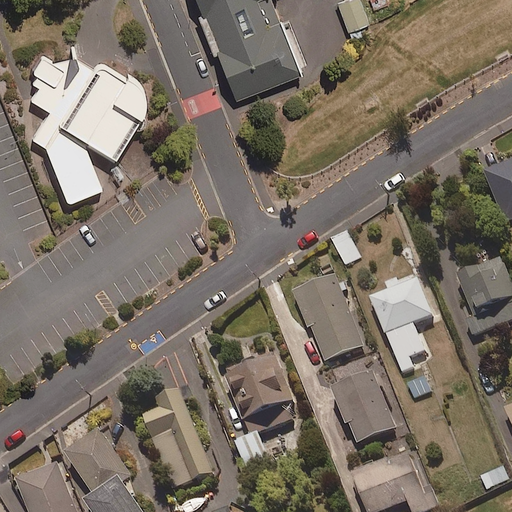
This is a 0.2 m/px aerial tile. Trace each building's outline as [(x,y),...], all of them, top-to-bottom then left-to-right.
[(301,75),(270,0),(197,0),(238,100),(301,75)] [(348,30),(368,22),(359,0),(340,0),(337,1),(348,30)] [(86,145),(111,161),(140,112),(141,111),(142,108),(143,106),(143,103),(143,100),(143,97),(143,94),(142,91),(141,88),(140,85),(138,83),(136,80),(134,78),(132,76),(129,74),(127,73),(123,71),(120,76),(94,62),(89,72),(58,55),(53,64),(52,63),(39,56),(31,72),(37,75),(32,85),(38,88),(31,103),(52,114),(39,137),(67,203),(102,189),(84,147),(86,145)] [(511,220),(511,156),(484,170),(508,223),(511,220)] [(359,256),(347,232),(332,240),(344,264),(359,256)] [(475,339),(511,323),(511,284),(497,250),(446,272),(475,339)] [(364,345),(333,271),(289,289),(306,329),(312,326),(327,360),(364,345)] [(409,357),(424,352),(417,335),(424,333),(420,322),(434,317),(417,275),(370,293),(397,362),(402,374),(414,369),(409,357)] [(268,457),(256,432),(298,417),(274,352),(222,371),(240,418),(243,417),(249,434),(235,440),(248,467),(268,457)] [(398,426),(373,367),(331,384),(356,443),(398,426)] [(414,398),(431,391),(424,377),(408,383),(414,398)] [(177,387),(155,397),(159,406),(154,409),(142,414),(174,489),(214,472),(177,387)] [(511,390),(499,396),(511,423),(511,390)] [(132,477),(97,426),(62,450),(92,493),(83,500),(91,511),(142,511),(123,483),(132,477)] [(430,484),(422,487),(408,453),(387,462),(385,457),(350,471),(366,511),(377,511),(407,500),(411,511),(423,511),(438,506),(430,484)] [(78,511),(58,463),(15,480),(28,511),(78,511)] [(485,489),(508,479),(503,467),(480,476),(485,489)]
